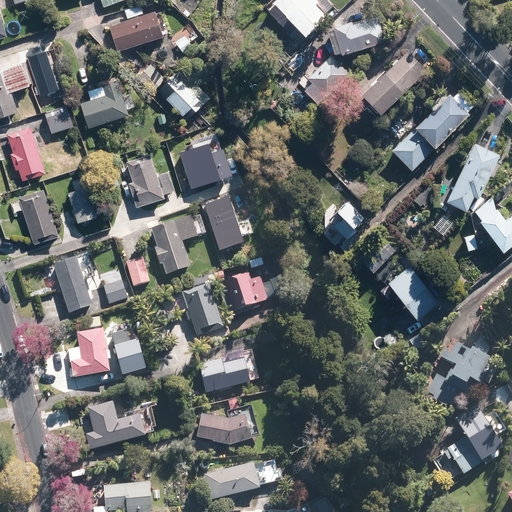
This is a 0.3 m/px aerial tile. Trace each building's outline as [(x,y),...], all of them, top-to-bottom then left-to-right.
[(324,16),(307,0),(276,0),(275,2),(306,33),(324,16)] [(163,37),(156,15),(106,30),(113,52),(163,37)] [(334,30),(341,53),(383,41),(376,18),(334,30)] [(192,47),(185,36),(175,43),(183,54),(192,47)] [(423,70),(407,53),(363,94),(379,111),(423,70)] [(348,76),(331,58),(310,78),(327,96),(348,76)] [(155,89),(163,81),(148,66),(140,75),(155,89)] [(20,67),(0,73),(0,115),(15,111),(9,91),(26,86),(20,67)] [(186,119),(207,97),(180,72),(159,93),(186,119)] [(120,95),(115,81),(103,85),(108,99),(84,106),(90,125),(126,113),(120,95)] [(465,114),(448,97),(393,150),(410,167),(465,114)] [(66,108),(47,114),(52,132),(71,126),(66,108)] [(42,173),(28,129),(9,135),(23,179),(42,173)] [(495,155),(473,145),(447,200),(464,208),(471,193),(476,196),(495,155)] [(155,177),(148,156),(129,162),(135,183),(131,184),(137,204),(161,197),(160,192),(171,189),(166,173),(155,177)] [(87,187),(69,193),(78,221),(96,215),(87,187)] [(56,235),(42,191),(20,198),(35,242),(56,235)] [(363,219),(346,202),(335,213),(341,220),(333,227),(346,240),(355,231),(353,229),(363,219)] [(502,250),(511,241),(511,215),(504,222),(494,209),(479,220),(502,250)] [(189,219),(153,230),(167,273),(187,267),(179,242),(195,237),(189,219)] [(478,233),(463,237),(468,255),(483,251),(478,233)] [(372,270),(392,250),(378,236),(358,255),(372,270)] [(262,257),(247,263),(251,275),(267,269),(262,257)] [(139,259),(127,263),(135,286),(146,282),(139,259)] [(90,306),(75,260),(54,266),(69,313),(90,306)] [(438,303),(409,266),(386,283),(417,320),(438,303)] [(247,276),(225,283),(234,309),(264,300),(257,280),(249,282),(247,276)] [(285,276),(271,281),(276,295),(289,291),(285,276)] [(127,297),(122,282),(105,288),(110,303),(127,297)] [(220,328),(207,287),(185,294),(198,335),(220,328)] [(167,328),(152,333),(156,345),(171,340),(167,328)] [(108,371),(101,331),(79,335),(83,361),(72,362),(74,376),(108,371)] [(400,340),(394,331),(384,338),(391,347),(400,340)] [(418,336),(409,341),(415,349),(423,344),(418,336)] [(435,376),(426,392),(448,405),(457,389),(466,395),(474,381),(477,382),(481,375),(478,373),(486,359),(483,357),(488,348),(480,337),(472,351),(470,350),(468,352),(455,344),(446,360),(454,364),(444,381),(435,376)] [(142,349),(127,353),(131,370),(147,366),(142,349)] [(241,358),(202,367),(208,391),(247,383),(241,358)] [(88,436),(91,449),(143,436),(138,416),(116,421),(112,405),(89,410),(95,434),(88,436)] [(502,447),(476,406),(453,420),(466,440),(449,451),(463,474),(482,462),(481,460),(502,447)] [(249,439),(243,417),(228,421),(204,415),(198,436),(229,444),(249,439)] [(251,465),(209,475),(214,497),(256,488),(251,465)] [(155,467),(140,467),(139,477),(154,478),(155,467)] [(147,484),(105,488),(107,510),(127,509),(126,511),(143,511),(150,511),(147,484)]
